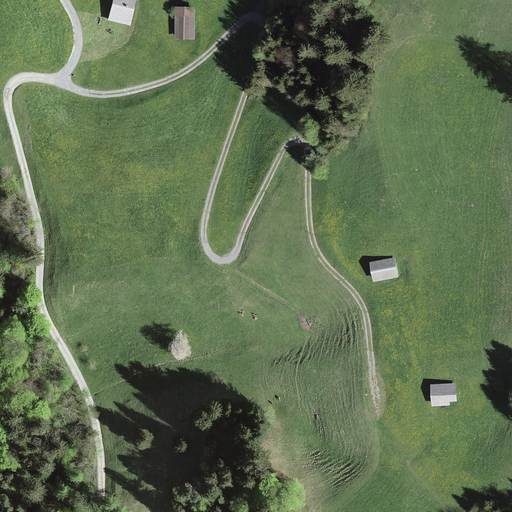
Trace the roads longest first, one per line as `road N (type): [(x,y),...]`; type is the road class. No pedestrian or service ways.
road 1 (track): [(57,81),(108,94),(167,80),(247,17),(261,20),(264,37),(206,214),(207,250),(231,258),(287,144),(305,141),(311,236),(326,264),(365,302),(379,424),(458,511)]
road 2 (track): [(103,511),(89,402),(39,294),(39,234),(8,98),(17,80),(57,81)]
road 3 (track): [(402,456),(423,446),(430,432),(416,337),(431,294),(426,216),(397,138)]
